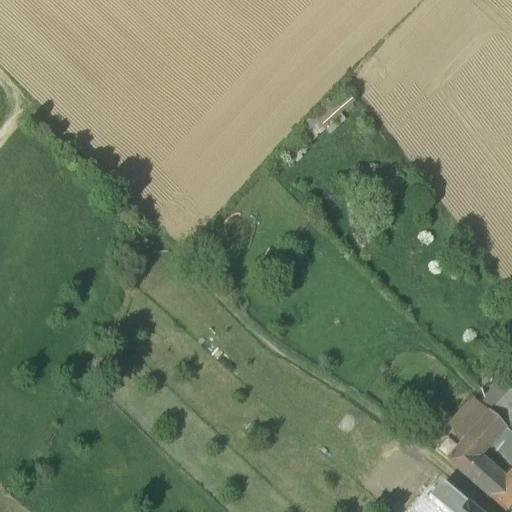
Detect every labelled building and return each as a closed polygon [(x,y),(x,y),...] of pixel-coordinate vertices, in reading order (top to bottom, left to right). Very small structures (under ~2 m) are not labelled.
[(370,96),(355,81),(326,109),(340,124),(370,96)] [(511,408),(506,402),(493,417),(505,429),(511,422),(511,408)] [(489,413),(479,425),(463,441),(458,446),(476,462),(490,446),(491,446),(505,429),(493,417),(489,413)] [(473,419),(458,436),(463,441),(479,425),(473,419)] [(491,446),(490,446),(511,468),(511,437),(511,435),(505,429),(491,446)] [(476,462),(458,446),(446,460),(466,478),(478,464),(476,462)] [(511,492),(503,485),(478,464),(466,478),(504,511),(505,511),(511,504),(511,492)] [(511,475),(503,485),(511,492),(511,475)] [(433,481),(419,498),(426,504),(429,500),(442,486),(433,481)] [(461,511),(466,506),(442,486),(429,500),(443,511),(461,511)]
